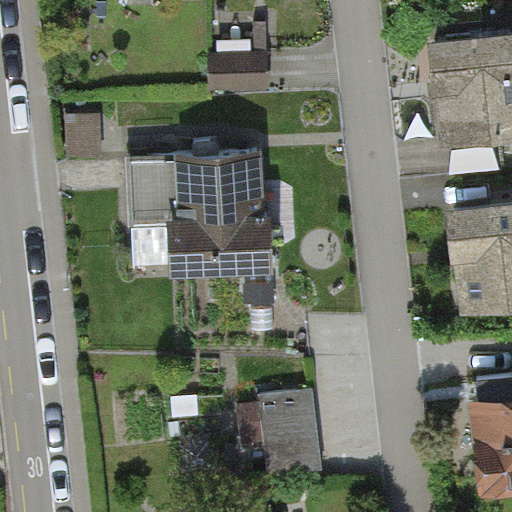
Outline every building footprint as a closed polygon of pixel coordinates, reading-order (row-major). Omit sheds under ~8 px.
[(511,27),(425,38),(439,148),(511,139),(511,27)] [(267,49),(211,51),(213,87),(268,85),(267,49)] [(266,147),(129,154),(134,271),(272,264),(266,147)] [(511,201),(448,209),(461,318),(511,312),(511,201)] [(511,373),(474,378),(486,481),(511,477),(511,373)] [(314,385),(262,391),(271,471),(323,465),(314,385)]
